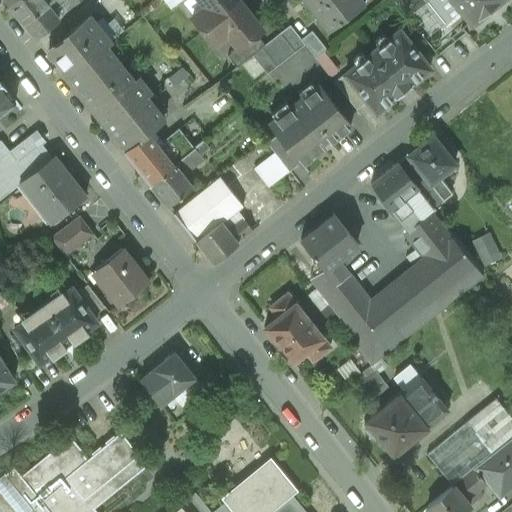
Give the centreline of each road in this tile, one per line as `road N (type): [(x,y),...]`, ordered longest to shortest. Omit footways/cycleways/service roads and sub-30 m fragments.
road 1 (residential): [(202,295),(511,41)]
road 2 (residential): [(202,295),(0,30)]
road 3 (residential): [(374,511),(202,295)]
road 4 (residential): [(0,440),(202,295)]
